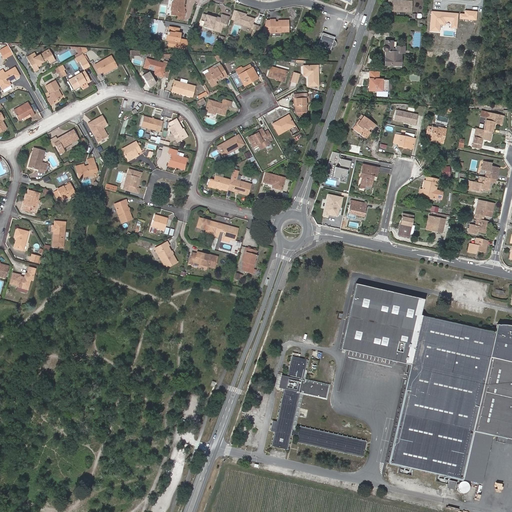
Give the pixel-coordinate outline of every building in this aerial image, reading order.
[(173,0),(173,5),(172,13),(171,16),(183,18),(184,12),(183,12),(182,11),(183,8),(183,0),(173,0)] [(394,8),(392,7),(392,11),(411,13),(411,2),(397,1),(397,4),(395,4),(394,8)] [(460,13),(460,19),(477,20),(477,11),(465,10),(465,13),(460,13)] [(459,13),(431,11),(430,32),(440,32),(440,25),(445,25),(445,22),(451,22),(450,28),(458,28),(459,13)] [(244,18),(244,16),(245,15),(236,12),(233,22),(250,28),(253,19),(247,17),(246,19),(244,18)] [(203,22),(202,28),(220,33),(223,25),(225,26),(228,17),(221,15),(220,18),(216,17),(215,19),(215,21),(210,20),(211,17),(202,15),(200,22),(203,22)] [(281,24),(278,24),(274,24),(274,21),(269,21),(269,22),(265,22),(261,35),(270,34),(270,35),(279,34),(279,33),(287,33),(287,22),(280,22),(281,24)] [(256,37),(260,26),(255,25),(251,35),(256,37)] [(169,36),(168,42),(168,47),(186,50),(188,45),(188,41),(180,40),(181,34),(179,34),(177,34),(178,29),(169,28),(169,33),(167,33),(167,36),(169,36)] [(334,37),(322,33),(318,45),(330,49),(334,37)] [(397,64),(397,66),(400,66),(401,53),(404,54),(404,47),(396,47),(396,41),(384,41),(384,46),(382,48),(382,49),(383,51),(384,51),(384,52),(385,52),(385,64),(397,64)] [(5,51),(9,57),(13,55),(7,46),(4,48),(5,51)] [(5,51),(1,53),(4,60),(9,57),(5,51)] [(35,53),(27,57),(35,72),(39,70),(38,67),(37,65),(40,63),(48,59),(51,64),(56,61),(51,51),(45,54),(45,53),(38,57),(35,53)] [(84,70),(90,67),(85,60),(82,53),(74,58),(78,64),(80,63),(84,70)] [(115,68),(110,58),(94,67),(98,75),(102,73),(103,74),(115,68)] [(146,60),(144,68),(155,72),(154,75),(162,78),(163,76),(166,65),(163,64),(146,60)] [(167,77),(171,63),(163,61),(163,64),(166,65),(163,76),(167,77)] [(210,72),(206,75),(212,86),(216,84),(215,81),(221,78),(222,79),(227,76),(222,65),(214,70),(212,68),(208,70),(210,72)] [(308,73),(308,76),(308,85),(317,85),(317,66),(304,66),(304,73),(308,73)] [(251,79),(252,80),(257,77),(251,67),(243,71),(241,68),(235,71),(237,74),(239,74),(244,83),(251,79)] [(284,83),(287,72),(270,68),(268,77),(277,80),(277,78),(282,79),(281,82),(284,83)] [(6,74),(0,76),(0,84),(5,93),(13,89),(11,85),(9,81),(11,80),(13,84),(21,80),(15,69),(6,74)] [(378,72),(378,71),(370,71),(370,72),(369,84),(371,84),(371,91),(388,91),(388,80),(378,79),(378,72)] [(74,91),(83,87),(82,85),(85,83),(86,85),(90,83),(85,72),(69,81),(74,91)] [(158,84),(150,72),(142,76),(149,89),(158,84)] [(243,85),(252,80),(251,79),(244,83),(239,74),(237,74),(243,85)] [(175,81),(172,92),(191,97),(194,87),(175,81)] [(54,82),(46,86),(50,93),(48,95),(50,98),(48,100),(51,106),(56,104),(55,102),(61,98),(58,94),(60,92),(54,82)] [(295,98),(296,106),(297,112),(301,112),(301,115),(306,115),(305,97),(306,97),(306,93),(293,94),(293,98),(295,98)] [(222,106),(209,102),(206,112),(215,115),(216,113),(225,115),(227,107),(232,109),(233,103),(223,100),(222,106)] [(29,114),(30,116),(34,114),(27,102),(13,110),(18,119),(21,118),(29,114)] [(418,114),(396,109),(393,120),(416,125),(418,114)] [(483,131),(492,132),(494,123),(501,124),(503,116),(487,113),(486,117),(483,131)] [(368,131),(368,130),(366,129),(368,125),(370,127),(372,129),(375,125),(361,114),(358,118),(359,119),(360,120),(354,130),(364,137),(368,131)] [(98,140),(105,136),(101,128),(103,126),(106,124),(102,116),(89,124),(98,140)] [(145,117),(142,127),(157,131),(160,121),(145,117)] [(282,120),(273,124),(279,135),(291,129),(294,135),(301,132),(297,125),(296,126),(291,117),(283,121),(282,120)] [(186,136),(182,129),(176,119),(169,123),(171,127),(169,128),(171,132),(169,134),(168,135),(171,141),(175,139),(176,141),(186,136)] [(429,137),(429,139),(439,142),(439,143),(443,144),(446,130),(442,129),(442,130),(432,127),(428,127),(425,136),(429,137)] [(184,128),(182,129),(186,136),(176,141),(177,142),(188,136),(184,128)] [(490,141),(492,132),(483,131),(476,129),(472,147),(480,149),(482,139),(490,141)] [(268,139),(268,140),(271,138),(267,131),(264,132),(262,130),(247,138),(253,147),(258,144),(268,139)] [(57,141),(54,144),(59,154),(64,152),(62,149),(78,140),(73,131),(56,140),(57,141)] [(408,146),(413,147),(414,139),(413,139),(410,138),(405,137),(395,135),(393,143),(398,144),(397,145),(407,147),(408,146)] [(221,147),(226,154),(244,145),(239,136),(228,142),(229,143),(221,147)] [(271,146),(268,140),(268,139),(258,144),(262,151),(271,146)] [(224,155),(226,154),(221,147),(229,143),(228,142),(219,146),(224,155)] [(130,158),(136,154),(141,151),(135,143),(121,150),(128,162),(132,160),(130,158)] [(43,151),(32,148),(28,167),(39,170),(38,172),(43,173),(45,163),(41,162),(43,151)] [(170,154),(167,163),(176,166),(176,167),(183,170),(186,159),(183,158),(184,155),(175,152),(176,151),(168,149),(167,153),(170,154)] [(340,153),(333,152),(330,161),(333,162),(335,157),(339,157),(340,153)] [(351,161),(340,159),(338,167),(335,167),(333,176),(340,178),(339,181),(346,183),(351,161)] [(491,179),(496,180),(499,168),(491,166),(492,163),(483,161),(481,170),(486,171),(485,178),(491,179)] [(76,166),(79,177),(93,173),(93,172),(96,171),(97,170),(95,164),(88,166),(85,166),(84,164),(76,166)] [(363,164),(361,173),(363,174),(362,178),(361,185),(371,187),(373,176),(377,177),(378,168),(363,164)] [(139,189),(137,189),(135,188),(137,183),(139,183),(141,174),(128,170),(124,185),(126,186),(125,190),(138,194),(139,189)] [(238,172),(232,170),(229,180),(229,181),(227,190),(246,196),(250,185),(236,182),(238,172)] [(266,174),(263,183),(273,186),(272,190),(280,193),(284,179),(266,174)] [(491,179),(485,178),(479,176),(478,183),(473,182),(471,191),(479,192),(480,189),(488,191),(491,179)] [(216,188),(226,191),(227,190),(229,181),(215,177),(214,181),(210,180),(207,188),(215,190),(216,188)] [(424,188),(422,197),(433,199),(434,198),(435,190),(438,179),(427,177),(426,181),(424,181),(422,188),(424,188)] [(64,187),(54,192),(59,202),(62,200),(63,201),(75,195),(68,183),(64,185),(64,187)] [(435,190),(434,198),(441,199),(442,192),(435,190)] [(34,209),(36,203),(38,194),(28,191),(26,196),(25,199),(24,199),(20,211),(34,214),(36,210),(34,209)] [(343,197),(328,194),(323,217),(328,218),(329,215),(339,217),(343,197)] [(122,223),(132,219),(126,205),(127,204),(126,200),(114,205),(122,223)] [(482,220),(483,215),(485,211),(490,212),(492,212),(494,204),(478,201),(474,218),(476,219),(482,220)] [(367,204),(360,202),(359,207),(350,205),(348,213),(364,217),(367,204)] [(433,230),(436,214),(431,213),(428,229),(433,230)] [(398,235),(408,238),(413,216),(403,214),(398,235)] [(445,216),(436,214),(433,230),(441,232),(445,216)] [(155,216),(151,227),(164,231),(168,220),(155,216)] [(214,235),(217,225),(199,219),(196,228),(200,229),(205,231),(205,232),(214,235)] [(482,220),(476,219),(475,225),(470,224),(468,233),(476,235),(477,232),(485,234),(488,221),(482,220)] [(53,225),(51,225),(50,233),(52,234),(51,247),(62,248),(64,223),(53,222),(53,225)] [(222,226),(217,225),(214,235),(213,236),(219,238),(220,232),(222,226)] [(223,233),(221,238),(235,241),(238,230),(225,226),(225,227),(223,233)] [(17,237),(14,247),(23,250),(28,232),(18,229),(16,237),(17,237)] [(484,253),(487,241),(476,238),(475,244),(469,243),(467,252),(476,254),(477,251),(484,253)] [(162,251),(159,253),(166,268),(176,263),(169,247),(170,246),(168,243),(160,247),(162,251)] [(253,266),(254,261),(257,252),(246,248),(243,258),(245,259),(242,266),(243,267),(242,272),(252,275),(253,271),(255,266),(253,266)] [(199,262),(198,264),(218,270),(221,259),(211,256),(211,257),(208,256),(208,255),(198,252),(197,254),(192,252),(189,264),(194,265),(195,263),(195,261),(199,262)] [(31,262),(38,263),(39,257),(33,255),(31,262)] [(27,274),(24,274),(23,278),(19,277),(19,276),(12,274),(9,285),(28,290),(30,281),(31,281),(34,270),(29,269),(27,274)] [(410,364),(421,314),(419,314),(423,299),(356,284),(342,348),(410,364)] [(421,314),(410,364),(388,461),(461,478),(472,430),(511,438),(511,323),(511,324),(505,323),(496,324),(495,331),(421,314)] [(273,422),(271,431),(275,432),(272,445),(285,448),(289,434),(296,435),(295,440),(362,455),(365,440),(299,426),(297,431),(290,430),(299,391),(300,392),(300,390),(303,391),(303,392),(325,397),(328,385),(305,380),(305,383),(302,382),(303,379),(301,379),(306,359),(292,356),(287,376),(282,375),(282,376),(281,376),(281,377),(280,377),(280,378),(280,379),(279,379),(279,380),(279,381),(279,382),(279,383),(279,384),(279,385),(279,386),(279,387),(285,388),(277,422),(273,422)] [(282,375),(275,373),(272,385),(279,387),(279,386),(279,385),(279,384),(279,383),(279,382),(279,381),(279,380),(279,379),(280,379),(280,378),(280,377),(281,377),(281,376),(282,376),(282,375)] [(465,479),(483,483),(493,435),(475,431),(465,479)] [(448,487),(455,489),(457,481),(449,480),(448,487)] [(458,490),(467,492),(470,483),(461,480),(458,490)] [(502,503),(505,488),(494,487),(491,501),(502,503)]
